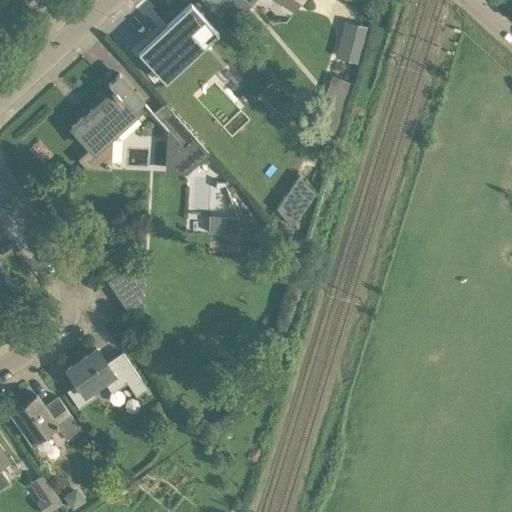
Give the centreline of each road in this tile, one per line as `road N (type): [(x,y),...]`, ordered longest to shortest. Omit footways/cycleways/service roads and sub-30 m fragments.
road 1 (residential): [(0,371),(59,329),(73,306),(69,278),(0,183)]
road 2 (residential): [(0,95),(105,0)]
